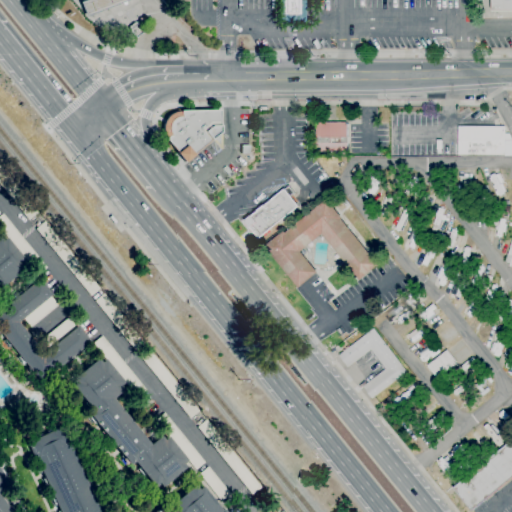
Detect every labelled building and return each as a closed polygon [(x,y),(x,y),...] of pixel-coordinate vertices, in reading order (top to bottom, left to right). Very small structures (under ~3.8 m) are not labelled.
[(129,0),(86,16),(80,2),(85,0),(129,0)] [(305,0),(305,23),(278,23),(278,0),(305,0)] [(511,0),(511,11),(492,11),(492,0),(511,0)] [(136,38),(127,28),(139,18),(148,28),(136,38)] [(166,111),(167,160),(193,159),(193,142),(219,141),(218,110),(166,111)] [(346,152),(318,152),(318,150),(316,150),(316,125),(317,125),(317,123),(347,123),(347,137),(348,137),(348,143),(348,150),(346,150),(346,152)] [(511,156),(504,156),(504,155),(458,155),(458,127),(505,127),(505,131),(505,134),(509,134),(511,138),(511,156)] [(29,219),(0,183),(0,165),(38,211),(29,219)] [(369,201),(367,200),(367,201),(360,197),(361,196),(359,194),(364,186),(365,187),(371,177),(375,179),(377,175),(383,179),(369,201)] [(259,239),(254,233),(250,228),(249,229),(244,222),(250,216),(251,217),(258,212),(257,211),(263,206),(264,207),(284,190),(289,187),(294,193),(290,197),(298,207),(259,239)] [(388,214),(383,212),(388,197),(393,199),(388,214)] [(298,289),(264,247),(283,232),(285,234),(326,200),(342,218),(340,220),(378,265),(359,281),(321,235),(300,253),(317,273),(298,289)] [(38,274),(0,227),(0,215),(3,213),(47,267),(38,274)] [(91,295),(36,228),(45,221),(100,288),(91,295)] [(0,287),(0,237),(2,240),(6,237),(25,260),(21,264),(24,268),(19,272),(20,272),(0,287)] [(511,239),(503,263),(511,266),(511,239)] [(41,382),(24,361),(23,362),(18,357),(20,355),(11,344),(9,346),(5,340),(6,339),(1,333),(0,334),(0,311),(9,304),(8,303),(16,297),(14,296),(20,291),(21,293),(28,287),(27,285),(31,282),(32,283),(39,278),(52,294),(18,321),(43,353),(78,325),(90,341),(41,382)] [(499,305),(504,292),(491,286),(485,298),(499,305)] [(502,306),(496,304),(501,292),(507,294),(502,306)] [(135,350),(95,300),(104,293),(145,342),(135,350)] [(414,307),(411,303),(410,304),(407,301),(417,293),(420,297),(418,299),(421,302),(414,307)] [(31,326),(24,317),(51,295),(58,304),(31,326)] [(511,317),(509,324),(499,320),(505,306),(503,305),(505,300),(507,301),(507,299),(511,301),(511,317)] [(426,323),(423,319),(420,321),(417,317),(433,305),(436,309),(432,312),(435,316),(426,323)] [(402,324),(396,315),(402,311),(409,319),(402,324)] [(48,347),(42,339),(69,317),(75,324),(48,347)] [(371,399),(362,387),(385,369),(370,350),(347,368),(338,356),(373,329),(406,372),(371,399)] [(499,358),(494,356),(495,353),(490,351),(493,342),(497,344),(500,336),(501,337),(502,334),(507,336),(506,339),(508,339),(505,347),(503,346),(501,352),(502,353),(500,357),(499,356),(499,358)] [(137,397),(93,342),(102,335),(146,389),(137,397)] [(190,418),(139,355),(148,347),(199,410),(190,418)] [(437,379),(427,366),(447,350),(457,363),(437,379)] [(157,490),(134,461),(130,465),(126,459),(124,460),(121,456),(122,455),(116,447),(114,448),(110,442),(111,441),(108,436),(106,438),(101,432),(103,431),(96,423),(95,424),(91,420),(93,419),(88,413),(92,410),(72,385),(76,382),(73,378),(97,358),(101,362),(105,359),(123,382),(119,385),(123,389),(112,398),(150,444),(160,435),(163,439),(167,436),(186,459),(182,463),(185,467),(182,469),(183,471),(176,477),(174,476),(157,490)] [(463,372),(460,368),(472,358),(476,362),(463,372)] [(455,397),(452,393),(462,385),(465,389),(455,397)] [(414,418),(411,414),(422,405),(425,409),(414,418)] [(196,469),(156,420),(165,412),(205,462),(196,469)] [(428,435),(422,427),(441,412),(447,419),(428,435)] [(252,494),(198,426),(206,419),(261,487),(252,494)] [(58,511),(59,510),(56,504),(55,505),(52,499),(54,498),(48,484),(46,485),(43,478),(45,478),(42,472),(40,472),(37,465),(39,465),(37,460),(35,461),(27,442),(36,438),(35,436),(41,434),(41,435),(47,433),(46,431),(54,427),(55,429),(62,426),(71,445),(70,445),(72,449),(74,448),(77,455),(75,456),(87,482),(88,482),(91,489),(90,489),(94,497),(95,497),(101,511),(58,511)] [(511,477),(471,511),(454,489),(511,440),(511,477)] [(466,467),(452,449),(457,445),(458,447),(462,444),(475,460),(466,467)] [(450,482),(439,467),(440,466),(437,462),(442,458),(443,460),(447,457),(460,474),(450,482)] [(222,501),(200,473),(208,466),(230,493),(222,501)] [(0,511),(0,468),(1,467),(7,475),(6,476),(11,482),(4,488),(5,490),(0,494),(2,497),(4,496),(9,503),(8,504),(14,511),(0,511)] [(152,511),(164,502),(168,506),(194,485),(197,489),(201,486),(222,511),(223,510),(224,511),(152,511)]
